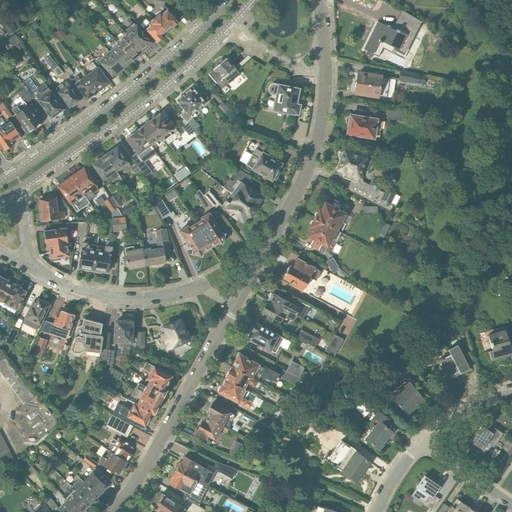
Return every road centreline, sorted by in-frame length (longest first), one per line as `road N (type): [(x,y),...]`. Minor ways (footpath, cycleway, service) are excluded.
road 1 (unclassified): [(234,306),(319,136),(321,0)]
road 2 (tertiary): [(225,0),(166,63),(0,184)]
road 3 (tertiary): [(11,191),(176,74),(224,27)]
road 4 (residential): [(113,511),(234,306)]
road 5 (residential): [(234,306),(198,287),(142,300),(104,298),(30,267)]
